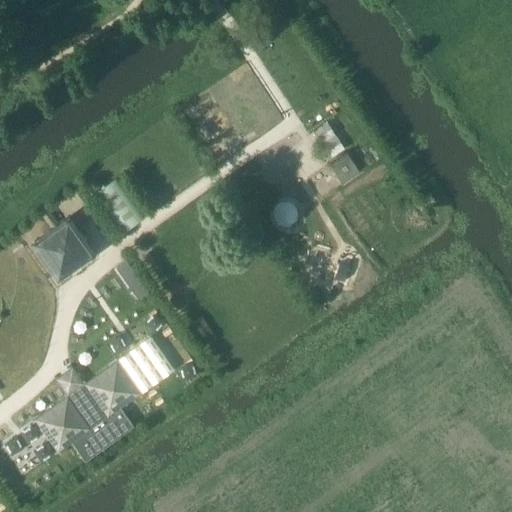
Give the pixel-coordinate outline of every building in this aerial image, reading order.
[(203,125),(195,130),(203,141),(210,135),(203,125)] [(330,128),(317,136),(321,143),(335,135),(330,128)] [(326,151),(331,157),(344,148),(340,142),(326,151)] [(361,171),(348,151),(328,165),(341,185),(361,171)] [(118,176),(93,193),(121,233),(146,215),(118,176)] [(58,222),(50,210),(42,216),(51,228),(58,222)] [(91,253),(67,220),(35,243),(58,276),(91,253)] [(340,262),(334,278),(344,281),(349,265),(340,262)] [(67,396),(34,419),(57,452),(72,442),(86,462),(135,427),(121,407),(140,393),(172,370),(149,337),(117,360),(84,384),(67,396)]
